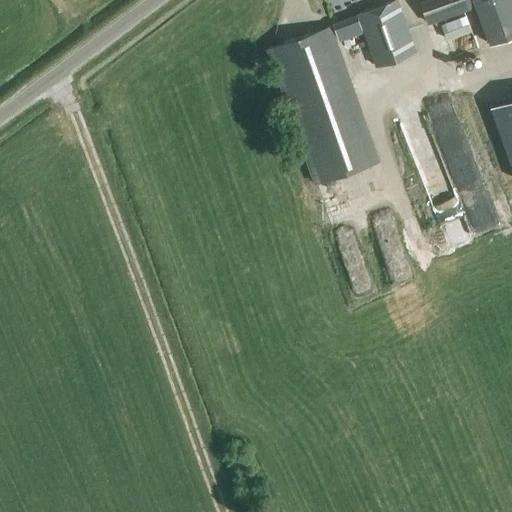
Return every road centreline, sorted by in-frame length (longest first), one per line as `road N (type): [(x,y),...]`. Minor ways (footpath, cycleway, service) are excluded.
road 1 (track): [(55,73),(223,511)]
road 2 (unclassified): [(0,114),(154,0)]
